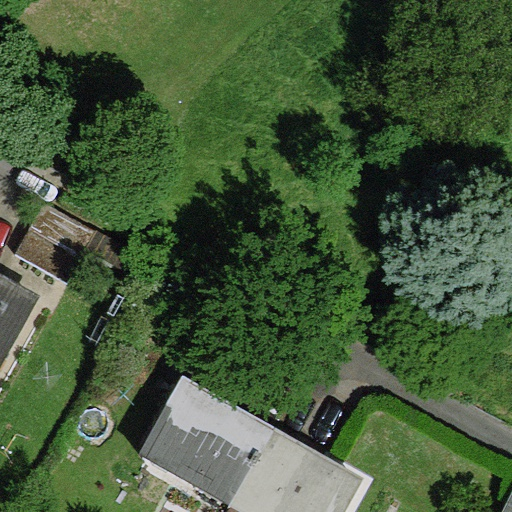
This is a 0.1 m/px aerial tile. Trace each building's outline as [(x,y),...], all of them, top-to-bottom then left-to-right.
[(97,233),(46,205),(17,256),(69,285),(97,233)] [(0,284),(0,354),(4,357),(34,303),(1,285),(0,284)] [(266,333),(215,303),(190,347),(243,377),(266,333)] [(228,412),(185,388),(155,442),(195,464),(191,471),(238,498),(273,437),(228,412)] [(273,437),(238,498),(263,511),(343,511),(359,486),(330,469),(273,437)]
